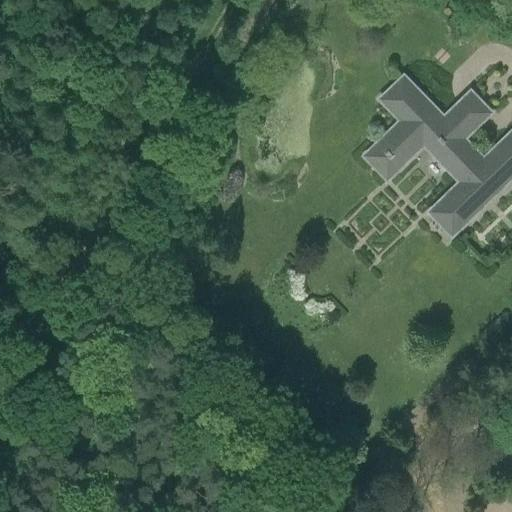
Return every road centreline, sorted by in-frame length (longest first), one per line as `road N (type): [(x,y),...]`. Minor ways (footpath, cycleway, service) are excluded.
road 1 (unclassified): [(0,387),(226,0)]
road 2 (unclassified): [(511,390),(382,511)]
